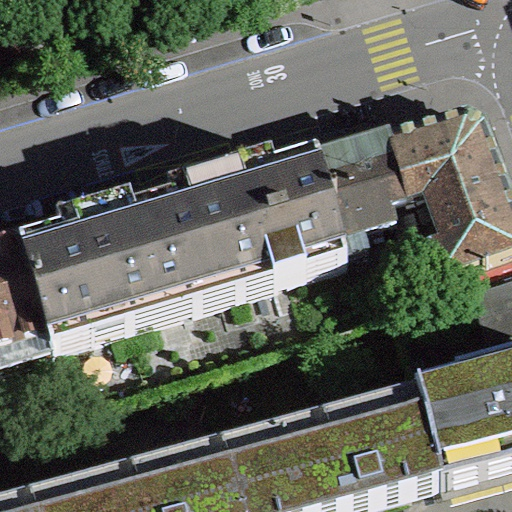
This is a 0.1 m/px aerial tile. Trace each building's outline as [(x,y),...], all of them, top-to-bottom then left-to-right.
[(511,208),(484,131),(466,122),(389,144),(408,209),(389,214),(394,231),(402,257),(416,252),(432,252),(443,284),(511,260),(511,208)] [(339,247),(394,231),(389,214),(408,209),(389,144),(315,166),(315,167),(339,247)] [(339,247),(315,167),(19,255),(47,349),(51,362),(94,349),(94,347),(92,348),(89,337),(271,283),(274,293),(273,294),(273,296),(347,274),(339,247)] [(19,255),(18,253),(0,258),(0,363),(47,349),(19,255)] [(487,346),(511,337),(511,285),(473,298),(487,346)] [(418,403),(442,496),(443,497),(511,478),(511,367),(455,383),(455,387),(417,397),(418,403)] [(224,456),(239,511),(383,511),(442,496),(418,403),(224,456)] [(0,411),(0,446),(32,436),(23,405),(0,411)] [(32,508),(32,511),(239,511),(224,456),(32,508)]
